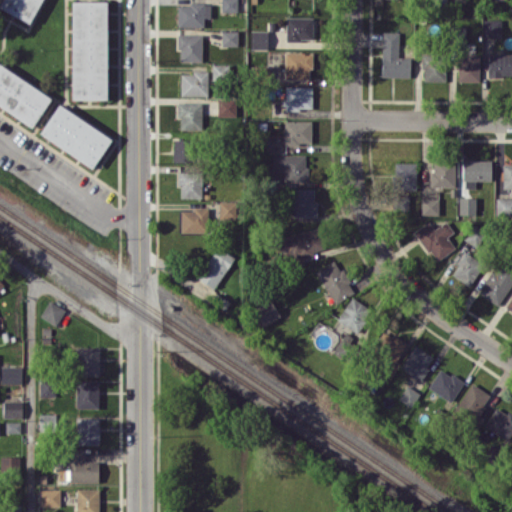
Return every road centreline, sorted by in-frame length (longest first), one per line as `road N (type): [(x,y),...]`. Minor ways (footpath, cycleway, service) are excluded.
road 1 (tertiary): [(138,0),(140,511)]
road 2 (residential): [(353,119),(357,193),(396,272),(511,361)]
road 3 (residential): [(0,141),(109,215),(139,218)]
road 4 (residential): [(353,119),(511,120)]
